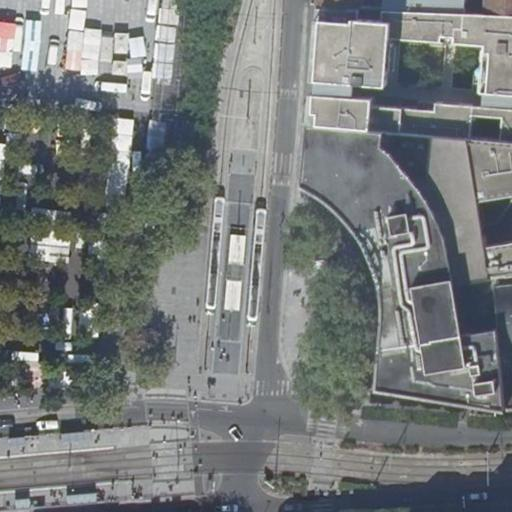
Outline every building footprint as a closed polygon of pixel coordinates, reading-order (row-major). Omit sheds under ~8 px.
[(511,0),(385,0),(385,8),(511,14),(511,0)] [(321,4),(314,78),(388,84),(393,37),(447,42),(448,36),(456,37),(455,43),(486,45),(486,50),(483,50),(480,75),(483,76),(481,91),(478,91),(478,92),(511,94),(511,14),(385,8),(369,7),(321,4)] [(406,99),(313,91),(312,107),(311,121),(331,123),(472,137),(475,113),(481,113),(482,106),(439,101),(439,102),(442,103),(441,109),(405,106),(406,99)] [(511,116),(505,116),(503,140),(511,140),(511,116)] [(331,123),(311,121),(309,139),(329,141),(331,123)] [(329,141),(309,139),(305,182),(330,195),(343,209),(358,226),(365,236),(368,241),(380,240),(467,227),(477,214),(475,199),(489,197),(488,189),(511,184),(511,240),(482,245),(461,248),(462,259),(452,261),(450,250),(377,260),(383,276),(384,288),(388,330),(385,353),(382,377),(509,407),(496,277),(511,274),(511,140),(503,140),(472,137),(331,123),(329,141)] [(134,193),(140,190),(145,184),(148,177),(148,170),(145,163),(147,148),(130,140),(121,151),(114,154),(109,159),(105,165),(104,172),(104,179),(108,186),(113,191),(120,194),(127,195),(134,193)] [(489,197),(511,194),(511,193),(511,184),(488,189),(489,197)] [(477,214),(479,225),(494,221),(511,194),(489,197),(475,199),(477,214)] [(380,240),(368,241),(374,252),(377,260),(450,250),(452,261),(462,259),(461,248),(482,245),(479,225),(477,214),(467,227),(380,240)] [(365,236),(358,226),(364,242),(368,241),(365,236)] [(245,236),(230,235),(223,310),(238,311),(245,236)] [(368,241),(364,242),(368,252),(372,261),(377,260),(374,252),(368,241)] [(377,270),(384,288),(383,276),(377,260),(372,261),(377,270)] [(144,307),(164,307),(165,268),(145,267),(144,307)] [(511,274),(496,277),(509,407),(511,406),(511,274)] [(137,346),(126,347),(127,368),(139,367),(137,346)] [(26,404),(6,406),(7,414),(27,412),(26,404)] [(89,441),(89,432),(60,435),(61,443),(65,443),(71,442),(78,442),(89,441)] [(24,446),(23,438),(8,439),(9,448),(24,446)] [(65,508),(96,505),(95,494),(82,495),(74,496),(68,496),(64,496),(65,508)] [(13,511),(29,511),(28,499),(12,500),(13,511)]
